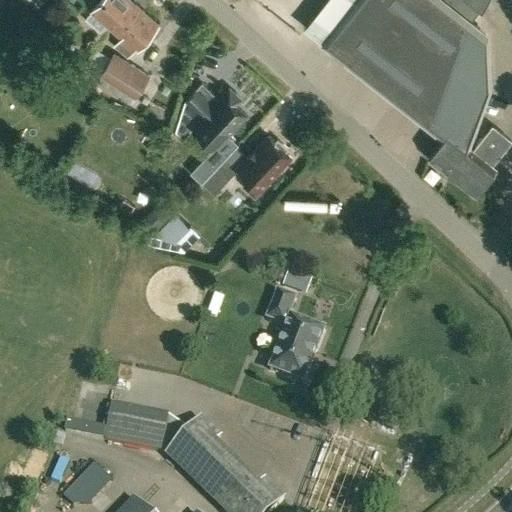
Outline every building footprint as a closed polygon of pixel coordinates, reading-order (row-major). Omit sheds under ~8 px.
[(99,0),(92,9),(111,26),(133,0),(99,0)] [(133,0),(111,26),(122,35),(114,44),(127,55),(135,47),(137,48),(159,22),(133,0)] [(354,0),(323,40),(444,136),(450,128),(467,143),(489,84),(469,77),(485,32),(471,21),(486,4),(488,0),(354,0)] [(70,82),(83,58),(67,48),(54,73),(70,82)] [(88,65),(99,73),(98,74),(100,75),(96,80),(128,101),(132,96),(135,98),(150,74),(114,50),(109,58),(98,49),(88,65)] [(227,89),(223,92),(219,97),(214,93),(212,89),(201,79),(185,98),(175,129),(183,136),(193,125),(216,146),(247,113),(235,103),(238,99),(238,94),(235,91),(231,89),(227,89)] [(444,136),(428,156),(474,193),(496,166),(492,162),(511,136),(511,133),(495,121),(474,149),(467,143),(450,128),(444,136)] [(247,156),(237,166),(249,177),(243,184),(254,195),(292,155),(285,149),(287,146),(277,137),(275,140),(268,134),(258,144),(257,143),(247,155),(247,156)] [(176,209),(153,233),(175,237),(189,222),(176,209)] [(277,293),(267,320),(286,327),(270,371),(304,384),(324,331),(288,317),(295,299),(277,293)] [(166,457),(190,432),(168,417),(161,453),(166,457)] [(106,436),(106,423),(63,421),(62,435),(106,436)] [(166,457),(222,511),(271,511),(283,500),(264,482),(259,488),(214,444),(219,439),(200,421),(190,432),(166,457)] [(331,435),(321,431),(292,510),(296,511),(342,511),(366,448),(331,435)] [(95,459),(65,492),(85,510),(114,477),(95,459)] [(147,511),(135,500),(122,511),(147,511)]
